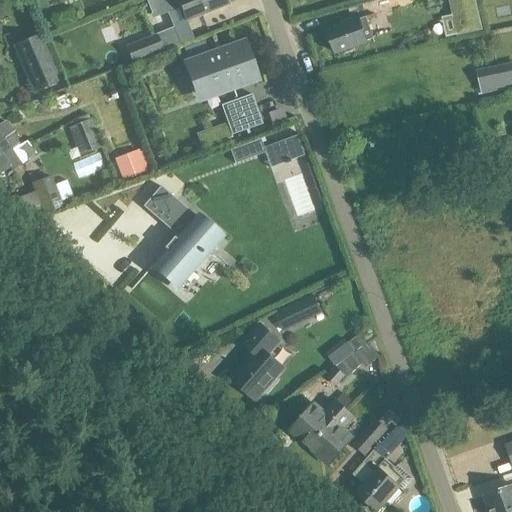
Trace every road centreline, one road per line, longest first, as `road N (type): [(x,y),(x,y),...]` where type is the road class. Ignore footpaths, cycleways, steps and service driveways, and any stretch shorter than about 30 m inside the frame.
road 1 (unclassified): [(449,511),(267,0)]
road 2 (unclassified): [(274,511),(0,264)]
